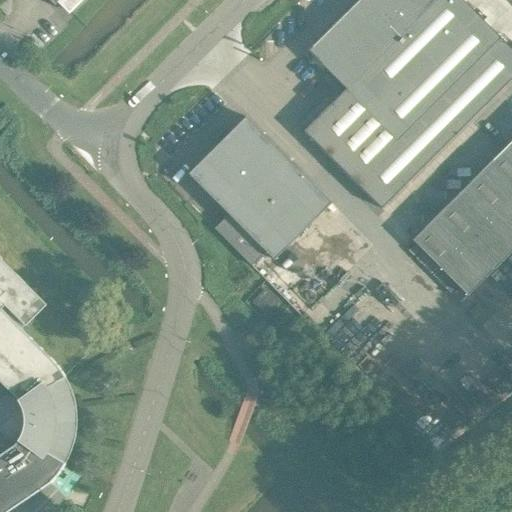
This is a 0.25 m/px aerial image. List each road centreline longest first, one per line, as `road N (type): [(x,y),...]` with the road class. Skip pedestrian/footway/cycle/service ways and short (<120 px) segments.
road 1 (unclassified): [(118,511),(186,283),(168,230),(123,178),(112,145)]
road 2 (unclassified): [(112,145),(137,103),(243,0)]
road 3 (unclassified): [(112,145),(69,126),(0,56)]
